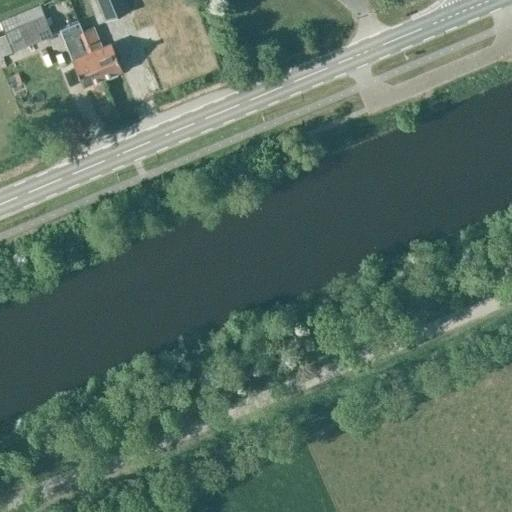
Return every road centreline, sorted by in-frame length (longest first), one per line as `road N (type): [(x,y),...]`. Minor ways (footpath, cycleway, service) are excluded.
road 1 (unclassified): [(0,501),(511,288)]
road 2 (primary): [(0,206),(488,0)]
